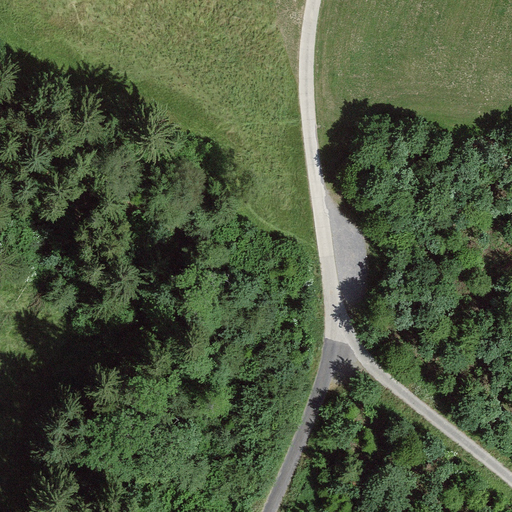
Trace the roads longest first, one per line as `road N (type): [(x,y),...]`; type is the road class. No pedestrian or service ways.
road 1 (unclassified): [(315,0),(306,72),(327,297),(289,511)]
road 2 (track): [(511,478),(370,366),(327,297)]
